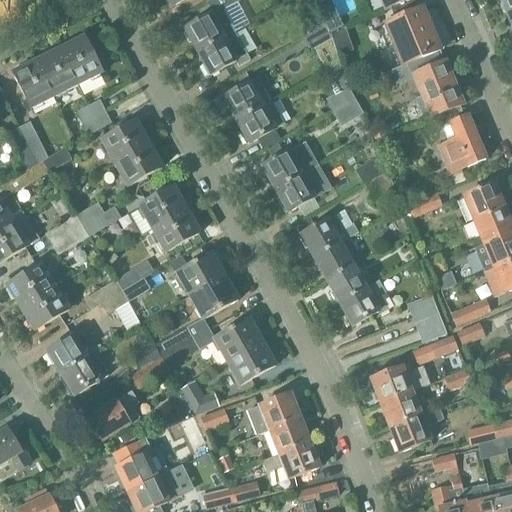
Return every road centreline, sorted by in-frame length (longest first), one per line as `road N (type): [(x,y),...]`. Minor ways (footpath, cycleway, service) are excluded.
road 1 (residential): [(378,511),(324,366),(147,67),(116,0)]
road 2 (residential): [(95,511),(53,423),(0,343)]
road 3 (residential): [(511,136),(453,0)]
